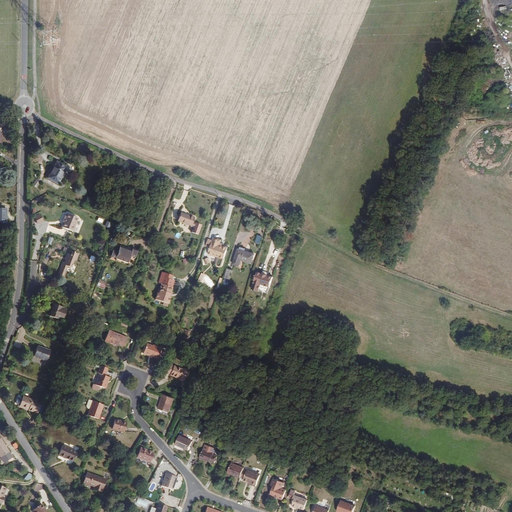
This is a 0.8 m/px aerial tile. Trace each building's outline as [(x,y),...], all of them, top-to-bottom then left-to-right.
[(58,184),(68,166),(56,160),(46,178),(58,184)] [(201,232),(204,222),(195,219),(196,215),(184,211),(181,218),(193,223),(193,224),(196,225),(194,229),(201,232)] [(72,231),(77,217),(65,212),(63,217),(65,218),(61,227),(72,231)] [(42,221),(39,215),(34,217),(37,224),(42,221)] [(226,256),(231,243),(222,241),(224,236),(216,234),(211,250),(226,256)] [(254,260),(257,251),(247,247),(248,245),(243,244),(242,246),(241,245),(235,261),(241,262),(243,256),(254,260)] [(129,260),(131,255),(135,256),(137,250),(132,249),(133,248),(128,247),(126,250),(119,248),(118,252),(113,250),(111,257),(116,259),(117,258),(123,260),(124,259),(129,260)] [(62,280),(67,267),(71,268),(74,262),(76,260),(78,254),(71,252),(70,254),(67,253),(65,258),(67,259),(67,260),(61,262),(56,278),(62,280)] [(275,285),(278,274),(272,273),(270,272),(267,271),(262,270),(257,287),(264,289),(266,283),(275,285)] [(172,294),(173,290),(175,285),(174,285),(176,278),(174,277),(163,274),(161,281),(163,282),(162,287),(161,287),(158,297),(171,301),(173,295),(172,294)] [(104,288),(106,281),(100,279),(97,285),(104,288)] [(66,314),(69,306),(66,305),(65,306),(61,304),(61,302),(56,300),(53,310),(61,313),(61,312),(66,314)] [(124,345),(127,337),(108,330),(104,341),(117,346),(118,343),(124,345)] [(157,359),(161,348),(152,345),(152,346),(146,343),(143,353),(149,356),(150,355),(153,356),(153,357),(157,359)] [(46,360),(50,351),(36,346),(33,356),(46,360)] [(111,381),(112,377),(107,375),(110,368),(103,365),(100,373),(102,373),(98,384),(98,385),(103,386),(107,388),(109,380),(111,381)] [(187,382),(191,370),(185,368),(185,369),(177,366),(176,368),(173,366),(170,373),(173,374),(173,375),(177,377),(178,376),(181,377),(180,379),(187,382)] [(172,411),(177,397),(166,393),(161,407),(172,411)] [(37,414),(40,404),(36,403),(36,401),(21,396),(18,406),(28,410),(27,411),(32,413),(32,412),(37,414)] [(100,410),(103,403),(94,399),(91,408),(89,414),(99,418),(102,410),(100,410)] [(126,434),(129,425),(117,421),(114,431),(126,434)] [(189,450),(193,441),(180,435),(176,445),(189,450)] [(0,456),(8,452),(1,439),(0,439),(0,456)] [(213,455),(216,448),(204,444),(199,459),(203,461),(204,458),(207,460),(207,461),(214,463),(216,458),(213,457),(213,455)] [(74,461),(78,452),(63,446),(59,456),(64,457),(66,457),(67,458),(74,461)] [(150,463),(153,453),(140,448),(136,458),(150,463)] [(244,470),(245,467),(231,463),(227,473),(241,478),(244,470)] [(256,488),(260,476),(247,471),(244,480),(244,481),(248,482),(252,484),(251,486),(256,488)] [(172,489),(176,477),(165,473),(161,486),(172,489)] [(108,494),(112,483),(94,476),(90,485),(100,489),(99,491),(108,494)] [(283,500),(286,490),(282,489),(284,483),(273,478),(267,494),(283,500)] [(4,497),(8,488),(0,484),(0,501),(3,502),(5,497),(4,497)] [(304,510),(308,500),(294,496),(293,500),(294,500),(293,503),(292,506),(297,508),(298,507),(304,510)] [(46,511),(42,505),(43,504),(39,500),(30,507),(33,511),(46,511)] [(340,511),(353,511),(355,506),(341,500),(337,511),(340,511)] [(168,511),(171,507),(161,503),(159,509),(158,511),(168,511)]
